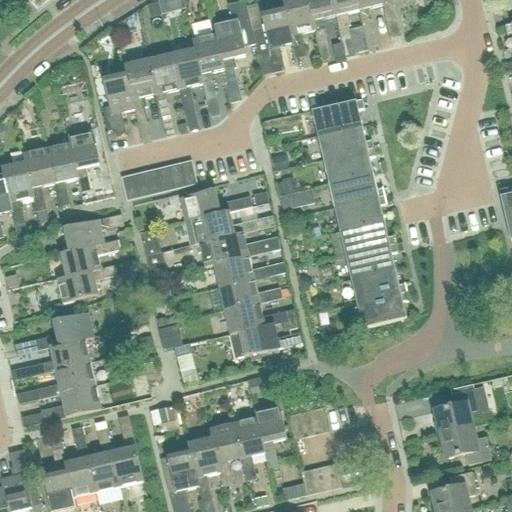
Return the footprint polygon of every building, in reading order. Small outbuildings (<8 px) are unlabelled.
[(291,0),(282,2),(284,12),(285,12),(293,47),(292,47),(295,61),(306,58),(301,36),(314,33),(314,32),(306,0),(291,0)] [(306,0),(314,32),(314,33),(317,46),(327,44),(321,22),(335,19),(336,18),(331,0),(306,0)] [(356,0),(331,0),(336,18),(335,19),(340,41),(350,38),(345,16),(358,13),(359,13),(356,0)] [(380,0),(356,0),(359,13),(358,13),(364,37),(374,35),(368,11),(382,8),(380,0)] [(380,0),(382,8),(385,22),(395,19),(390,0),(380,0)] [(232,23),(213,27),(215,37),(216,37),(224,73),(227,86),(237,84),(234,70),(235,70),(233,61),(245,58),(243,49),(255,46),(252,33),(245,2),(228,6),(232,23)] [(293,47),(285,12),(284,12),(260,17),(264,30),(252,33),(255,46),(258,56),(269,53),(274,74),(284,72),(279,50),(292,47),(293,47)] [(377,51),(374,35),(364,37),(368,54),(377,51)] [(192,41),(194,51),(195,51),(203,87),(202,87),(205,100),(216,98),(211,76),(224,73),(216,37),(215,37),(192,41)] [(194,51),(171,56),(180,92),(179,92),(184,114),(194,112),(189,90),(202,87),(203,87),(195,51),(194,51)] [(171,56),(148,61),(156,98),(161,120),(171,117),(166,95),(179,92),(180,92),(171,56)] [(124,67),(126,76),(128,76),(135,111),(134,111),(138,125),(148,123),(143,101),(156,98),(148,61),(124,67)] [(128,76),(126,76),(103,82),(116,139),(126,137),(121,115),(134,111),(135,111),(128,76)] [(311,113),(317,138),(361,127),(357,112),(364,111),(361,101),(311,113)] [(148,123),(138,126),(142,144),(152,142),(148,123)] [(362,128),(318,139),(323,163),(374,151),(372,142),(366,144),(362,128)] [(92,132),(68,137),(69,145),(70,145),(78,182),(81,196),(91,193),(86,171),(100,168),(92,132)] [(69,145),(46,151),(55,187),(54,187),(60,209),(70,207),(65,185),(78,182),(70,145),(69,145)] [(46,151),(23,156),(25,164),(26,164),(34,200),(33,201),(36,215),(46,213),(41,190),(54,187),(55,187),(46,151)] [(374,151),(323,163),(329,187),(373,176),(370,161),(376,160),(374,151)] [(192,163),(180,166),(186,189),(197,187),(197,185),(193,167),(192,163)] [(25,164),(1,170),(3,178),(4,178),(12,214),(11,214),(15,228),(25,226),(20,204),(33,201),(34,200),(26,164),(25,164)] [(180,166),(168,169),(174,192),(186,189),(180,166)] [(168,169),(156,172),(162,195),(174,192),(168,169)] [(156,172),(145,174),(150,198),(162,195),(156,172)] [(145,174),(133,177),(139,201),(150,198),(145,174)] [(373,176),(329,187),(334,211),(385,199),(383,190),(377,192),(373,176)] [(122,180),(121,180),(127,203),(139,201),(133,177),(122,180)] [(3,178),(0,179),(0,240),(4,240),(0,224),(0,216),(11,214),(12,214),(4,178),(3,178)] [(508,191),(499,193),(511,244),(511,243),(511,196),(510,197),(508,191)] [(216,192),(179,201),(185,225),(230,214),(230,215),(252,209),(250,199),(219,207),(216,192)] [(385,199),(334,211),(340,235),(384,224),(381,209),(387,208),(385,199)] [(230,214),(185,225),(191,249),(199,247),(199,246),(244,235),(244,236),(275,229),(273,219),(233,228),(230,215),(230,214)] [(118,218),(63,231),(69,254),(69,255),(105,247),(105,246),(102,233),(124,228),(121,217),(118,218)] [(384,224),(340,235),(345,259),(396,247),(394,238),(388,240),(384,224)] [(244,235),(199,246),(199,247),(205,270),(213,268),(213,267),(249,259),(281,252),(278,242),(269,244),(269,242),(247,247),(244,236),(244,235)] [(69,254),(60,257),(66,280),(66,281),(102,272),(98,258),(121,253),(118,243),(105,246),(105,247),(69,255),(69,254)] [(396,247),(345,259),(351,282),(396,272),(392,257),(398,255),(396,247)] [(249,259),(213,267),(213,268),(218,290),(255,282),(286,275),(284,265),(252,272),(249,259)] [(66,280),(57,282),(63,306),(99,298),(95,284),(131,275),(129,265),(102,272),(66,281),(66,280)] [(396,272),(351,282),(357,306),(407,295),(405,286),(399,287),(396,272)] [(255,282),(218,290),(224,313),(260,305),(260,306),(282,301),(280,291),(258,296),(255,282)] [(27,312),(60,307),(57,285),(23,290),(27,312)] [(407,295),(357,306),(362,331),(407,321),(403,305),(409,303),(407,295)] [(260,305),(224,313),(230,337),(274,326),(274,327),(281,326),(297,322),(295,312),(263,319),(260,306),(260,305)] [(56,338),(34,343),(37,353),(50,350),(86,341),(86,342),(95,340),(89,315),(53,324),(56,338)] [(297,322),(281,326),(283,334),(299,330),(297,322)] [(274,326),(230,337),(235,361),(302,346),(300,336),(277,341),(274,327),(274,326)] [(53,364),(31,369),(33,379),(55,374),(55,373),(92,365),(86,342),(86,341),(50,350),(53,364)] [(58,388),(36,393),(39,403),(61,398),(60,397),(97,388),(92,365),(55,373),(55,374),(58,388)] [(195,374),(179,376),(182,391),(198,388),(195,374)] [(63,408),(41,413),(44,426),(102,412),(97,388),(60,397),(61,398),(63,408)] [(454,409),(434,414),(440,437),(473,430),(470,417),(480,414),(475,392),(451,397),(454,409)] [(278,405),(254,411),(256,420),(265,456),(264,456),(267,470),(278,467),(272,446),(287,442),(278,405)] [(323,411),(311,414),(317,437),(329,434),(323,411)] [(311,414),(299,417),(305,440),(317,437),(311,414)] [(168,415),(149,416),(150,429),(168,427),(168,415)] [(288,419),(288,420),(293,443),(305,440),(299,417),(288,419)] [(112,454),(120,490),(144,484),(129,418),(119,421),(126,451),(112,454)] [(256,420),(233,425),(242,461),(241,461),(246,484),(256,481),(251,459),(264,456),(265,456),(256,420)] [(233,425),(209,431),(211,440),(212,439),(221,475),(220,476),(223,489),(233,487),(233,486),(228,465),(241,461),(242,461),(233,425)] [(473,430),(440,437),(446,461),(465,457),(468,468),(491,463),(486,440),(476,442),(473,430)] [(89,459),(88,460),(97,495),(120,490),(112,454),(107,432),(97,434),(102,456),(89,459)] [(66,465),(65,465),(73,501),(74,500),(97,495),(88,460),(89,459),(84,437),(83,437),(74,439),(79,462),(66,465)] [(57,476),(43,479),(50,511),(65,511),(76,510),(74,500),(73,501),(65,465),(66,465),(59,438),(49,441),(57,476)] [(211,440),(188,445),(190,454),(191,454),(199,490),(203,511),(214,511),(206,479),(220,476),(221,475),(212,439),(211,440)] [(1,481),(7,511),(29,511),(33,511),(25,476),(33,474),(28,452),(9,456),(12,469),(10,470),(12,478),(1,481)] [(190,454),(167,460),(175,496),(170,497),(173,511),(190,511),(186,493),(199,490),(191,454),(190,454)] [(336,466),(324,469),(330,492),(342,489),(341,484),(337,467),(336,466)] [(325,470),(313,472),(318,496),(330,493),(325,470)] [(313,472),(301,475),(307,498),(318,496),(313,472)] [(451,492),(432,496),(435,511),(470,511),(468,500),(477,497),(472,475),(449,480),(451,492)]
